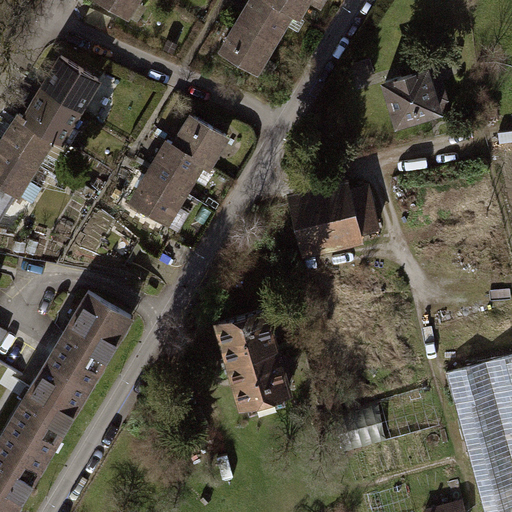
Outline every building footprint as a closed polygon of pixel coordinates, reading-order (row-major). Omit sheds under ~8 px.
[(34,0),(0,0),(0,33),(10,39),(34,0)] [(99,0),(122,15),(131,0),(99,0)] [(246,0),(235,19),(270,40),(288,11),(270,0),(246,0)] [(270,0),(288,11),(293,14),(301,0),(270,0)] [(260,55),(270,40),(235,19),(217,48),(263,77),(272,63),(260,55)] [(59,55),(40,85),(76,107),(95,77),(59,55)] [(381,81),(393,121),(435,108),(422,68),(381,81)] [(40,85),(22,115),(58,137),(76,107),(40,85)] [(0,136),(0,142),(32,162),(41,147),(54,155),(63,140),(58,137),(22,115),(16,111),(0,136)] [(188,113),(170,143),(198,160),(204,164),(223,134),(188,113)] [(164,139),(146,169),(180,190),(198,160),(170,143),(164,139)] [(23,176),(32,162),(0,142),(0,183),(13,192),(28,201),(38,186),(23,176)] [(146,169),(127,198),(162,219),(180,190),(146,169)] [(290,199),(300,243),(373,226),(363,182),(290,199)] [(0,212),(13,192),(0,183),(0,212)] [(85,288),(43,358),(85,383),(127,313),(85,288)] [(214,321),(226,362),(273,348),(261,307),(214,321)] [(226,362),(237,403),(285,389),(273,348),(226,362)] [(511,511),(511,352),(442,371),(480,511),(511,511)] [(43,358),(1,427),(43,453),(85,383),(43,358)] [(430,391),(333,418),(344,456),(441,429),(430,391)] [(1,427),(0,429),(0,511),(7,511),(43,453),(1,427)] [(365,497),(368,511),(412,511),(406,487),(365,497)] [(422,508),(423,511),(461,511),(458,498),(422,508)]
